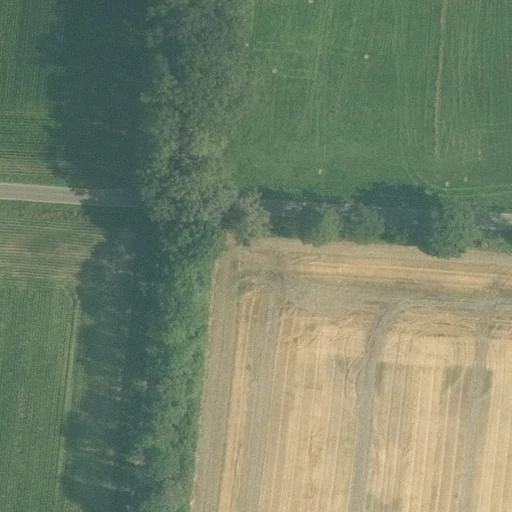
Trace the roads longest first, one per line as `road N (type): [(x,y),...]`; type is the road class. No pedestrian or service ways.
road 1 (unclassified): [(511,223),(0,192)]
road 2 (track): [(133,511),(166,201)]
